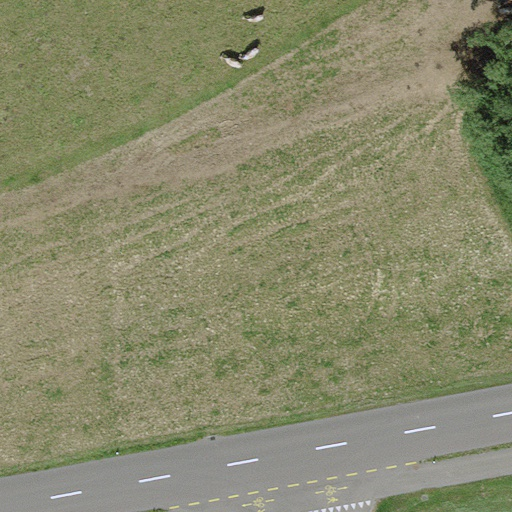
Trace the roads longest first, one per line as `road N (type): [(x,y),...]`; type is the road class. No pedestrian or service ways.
road 1 (tertiary): [(0,508),(284,456)]
road 2 (tertiary): [(284,456),(511,414)]
